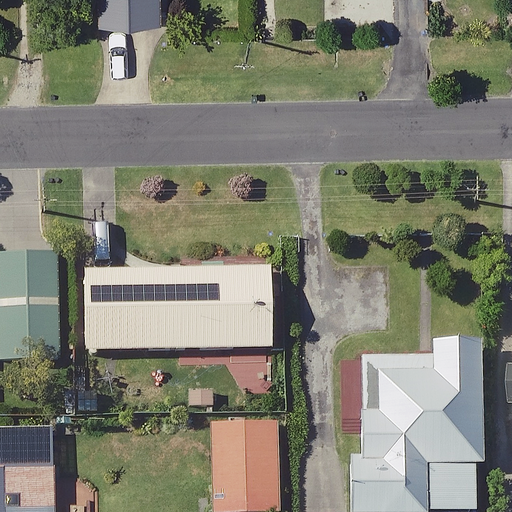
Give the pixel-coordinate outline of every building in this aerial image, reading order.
[(159,23),(159,0),(103,0),(102,21),(159,23)] [(0,364),(62,365),(63,264),(0,263),(0,364)] [(275,354),(274,273),(88,276),(89,357),(275,354)] [(484,349),(436,349),(436,362),(413,362),(364,363),(365,463),(354,463),(354,511),(478,511),(478,470),(485,470),(484,349)] [(280,511),(281,424),(217,424),(215,511),(280,511)]
